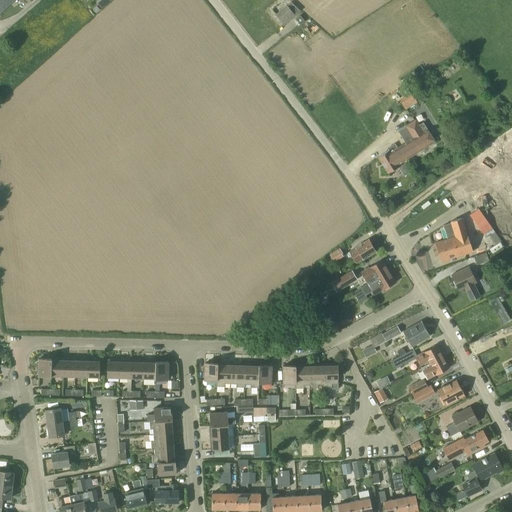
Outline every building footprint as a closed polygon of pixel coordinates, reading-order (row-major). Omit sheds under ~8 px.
[(0,0),(0,13),(14,0),(0,0)] [(287,5),(275,14),(283,25),(285,23),(295,15),(298,13),(300,11),(291,2),(287,5)] [(301,24),(305,21),(300,15),(296,19),(301,24)] [(439,73),(444,80),(458,71),(453,64),(439,73)] [(406,109),(417,102),(411,93),(400,100),(406,109)] [(406,143),(397,149),(404,161),(435,142),(428,130),(423,122),(419,125),(415,120),(405,126),(413,139),(406,143)] [(405,126),(398,131),(406,143),(413,139),(405,126)] [(439,136),(446,146),(453,142),(447,131),(439,136)] [(457,134),(452,137),(455,142),(460,139),(457,134)] [(404,161),(397,149),(391,152),(389,150),(378,157),(388,174),(400,167),(398,164),(404,161)] [(511,166),(510,164),(503,169),(511,181),(511,166)] [(511,181),(503,169),(496,174),(507,190),(511,186),(511,181)] [(479,172),(458,181),(465,197),(487,188),(479,172)] [(451,185),(455,201),(464,199),(460,183),(451,185)] [(478,208),(469,214),(484,235),(492,229),(478,208)] [(442,261),(473,252),(463,218),(451,222),(452,223),(444,225),(448,239),(437,242),(442,261)] [(363,259),(376,251),(369,240),(356,247),(356,248),(349,252),(356,263),(363,259)] [(333,252),(330,254),(330,255),(334,262),(344,255),(340,248),(333,252)] [(486,253),(475,257),(477,262),(478,265),(489,261),(487,257),(486,253)] [(370,267),(361,272),(368,283),(376,278),(389,271),(382,260),(370,267)] [(480,297),(474,285),(476,280),(470,267),(452,276),(460,292),(465,289),(471,301),(480,297)] [(337,291),(358,278),(352,269),(332,281),(337,291)] [(368,283),(353,292),(359,303),(368,298),(366,295),(372,291),(375,295),(396,282),(389,271),(376,278),(368,283)] [(503,324),(511,320),(498,297),(490,301),(503,324)] [(331,305),(321,311),(325,317),(327,321),(331,318),(329,315),(335,311),(331,305)] [(412,347),(430,336),(421,321),(403,332),(412,347)] [(397,326),(382,335),(386,342),(394,338),(401,334),(397,326)] [(430,363),(443,356),(437,345),(424,352),(424,353),(417,356),(416,357),(416,358),(420,365),(428,361),(430,363)] [(365,357),(376,352),(373,346),(362,351),(365,357)] [(408,362),(404,354),(391,360),(396,368),(408,362)] [(430,363),(421,367),(428,379),(436,375),(449,368),(443,356),(430,363)] [(51,357),(39,357),(39,363),(37,363),(36,372),(39,372),(38,376),(51,376),(51,357)] [(55,360),(52,360),(52,357),(51,357),(51,376),(63,376),(63,358),(56,358),(55,360)] [(67,360),(64,360),(64,358),(63,358),(63,376),(75,376),(75,359),(68,358),(67,360)] [(79,360),(76,360),(76,359),(75,359),(75,376),(87,377),(88,359),(80,359),(79,360)] [(91,361),(88,361),(88,359),(87,377),(99,377),(100,359),(92,359),(91,361)] [(120,361),(116,361),(116,360),(108,360),(107,377),(120,378),(120,360),(120,361)] [(132,362),(128,362),(128,360),(120,360),(120,378),(132,378),(132,360),(132,362)] [(144,362),(140,362),(140,360),(132,360),(132,378),(144,378),(144,360),(144,362)] [(156,362),(152,362),(152,361),(144,360),(144,378),(155,378),(156,378),(156,362)] [(156,362),(156,378),(156,379),(168,379),(168,375),(170,375),(170,366),(168,366),(169,362),(156,362)] [(203,367),(203,376),(205,376),(204,380),(216,381),(216,386),(218,386),(218,364),(218,363),(205,363),(205,367),(203,367)] [(231,384),(232,363),(222,363),(222,364),(218,364),(218,386),(225,386),(225,383),(231,384)] [(245,365),(241,365),(241,363),(232,363),(231,384),(237,384),(236,387),(244,387),(245,363),(245,365)] [(258,388),(259,366),(254,365),(255,364),(245,363),(244,387),(245,387),(245,384),(251,384),(250,387),(258,388)] [(328,365),(324,365),(325,387),(332,387),(332,389),(339,389),(338,384),(338,363),(328,364),(328,365)] [(310,366),(310,364),(300,364),(300,366),(297,366),(297,388),(304,388),(304,385),(310,385),(310,388),(311,388),(310,366)] [(324,365),(324,364),(314,364),(314,366),(310,366),(311,388),(318,388),(318,385),(324,384),(324,387),(325,387),(324,365)] [(271,385),(272,366),(259,365),(259,366),(258,388),(259,388),(259,385),(271,385)] [(296,366),(283,366),(283,383),(296,383),(296,388),(297,388),(297,366),(296,366)] [(424,379),(409,387),(413,394),(428,386),(424,379)] [(456,380),(438,390),(441,396),(439,397),(443,405),(445,404),(445,405),(464,395),(463,394),(464,393),(460,386),(460,387),(456,380)] [(413,394),(412,394),(417,403),(436,394),(431,385),(428,386),(413,394)] [(381,388),(374,392),(376,396),(383,392),(381,388)] [(130,399),(130,408),(143,408),(143,399),(130,399)] [(244,405),(237,405),(237,412),(253,412),(253,407),(253,404),(244,405)] [(150,421),(172,420),(171,407),(154,408),(155,414),(147,415),(148,421),(150,421)] [(253,415),(263,415),(267,412),(266,407),(267,407),(253,407),(253,415)] [(387,407),(384,414),(390,416),(392,410),(387,407)] [(455,422),(446,427),(451,435),(453,439),(462,435),(460,431),(478,422),(470,407),(452,416),(455,422)] [(61,408),(46,410),(48,423),(63,421),(69,420),(68,412),(68,408),(61,409),(61,408)] [(75,411),(68,412),(69,420),(76,419),(80,418),(79,411),(75,411)] [(227,412),(210,413),(211,425),(228,424),(233,424),(236,423),(235,418),(228,418),(227,412)] [(172,424),(172,420),(150,421),(150,429),(153,429),(154,435),(174,433),(174,424),(172,424)] [(50,437),(65,435),(63,421),(48,423),(50,437)] [(212,430),(210,430),(210,438),(211,438),(212,438),(234,436),(233,424),(228,424),(211,425),(211,426),(212,430)] [(463,438),(443,449),(448,459),(465,450),(467,454),(482,447),(481,445),(488,441),(482,431),(464,440),(463,438)] [(152,448),(174,447),(173,442),(175,442),(174,433),(154,435),(154,440),(151,441),(152,448)] [(212,442),(211,442),(211,450),(229,449),(229,448),(234,448),(234,436),(212,438),(212,442)] [(419,441),(414,443),(417,450),(422,447),(419,441)] [(95,442),(88,443),(89,454),(97,453),(95,442)] [(64,447),(64,452),(52,454),(54,468),(69,465),(68,455),(76,453),(74,445),(64,447)] [(174,447),(152,448),(152,449),(155,449),(155,454),(152,455),(153,462),(175,460),(174,456),(176,456),(175,447),(174,447)] [(410,455),(407,457),(410,462),(420,456),(418,452),(410,455)] [(466,474),(469,480),(463,484),(466,490),(462,491),(461,490),(455,493),(459,500),(469,495),(469,496),(482,489),(478,482),(496,472),(497,474),(503,471),(494,453),(473,464),(476,470),(466,474)] [(408,467),(404,457),(397,458),(400,469),(408,467)] [(175,461),(175,460),(153,462),(153,463),(158,463),(159,475),(176,474),(175,461)] [(0,484),(12,486),(14,473),(4,472),(5,467),(7,468),(7,463),(0,461),(0,484)] [(355,479),(364,477),(360,461),(352,462),(355,479)] [(434,468),(421,475),(426,485),(439,478),(455,470),(451,462),(435,470),(434,468)] [(349,463),(341,464),(342,472),(351,470),(349,463)] [(248,472),(248,483),(260,483),(260,472),(248,472)] [(401,473),(392,475),(395,488),(403,487),(401,473)] [(80,479),(77,480),(80,492),(87,490),(85,480),(85,479),(84,478),(83,474),(79,475),(80,479)] [(319,474),(307,474),(308,485),(320,485),(319,474)] [(55,488),(67,486),(65,478),(54,480),(55,488)] [(135,490),(124,493),(128,508),(147,503),(143,487),(142,488),(140,479),(132,481),(135,490)] [(147,480),(148,487),(160,487),(159,479),(147,480)] [(11,499),(12,486),(0,484),(0,508),(2,509),(3,498),(11,499)] [(179,491),(177,491),(177,484),(169,484),(169,491),(155,491),(155,502),(179,502),(179,491)] [(407,511),(412,511),(418,511),(415,496),(418,495),(416,485),(411,486),(413,496),(405,497),(407,511)] [(96,489),(87,491),(90,502),(98,500),(96,489)] [(386,501),(384,491),(378,492),(380,503),(384,502),(385,511),(396,511),(394,499),(386,501)] [(105,501),(98,502),(100,511),(106,511),(117,510),(114,498),(113,499),(111,492),(103,493),(105,501)] [(212,509),(224,509),(224,493),(212,493),(212,509)] [(224,509),(236,509),(236,493),(224,493),(224,509)] [(236,509),(248,509),(248,493),(236,493),(236,509)] [(248,509),(260,509),(260,493),(248,493),(248,509)] [(86,511),(84,501),(83,501),(81,494),(70,496),(73,511),(86,511)] [(297,511),(310,511),(309,495),(296,496),(297,511)] [(310,511),(322,510),(321,495),(309,495),(310,511)] [(60,511),(73,511),(70,496),(64,497),(57,498),(59,506),(60,511)] [(284,511),(296,511),(297,511),(296,496),(284,497),(284,511)] [(272,511),(284,511),(284,497),(272,498),(272,511)] [(396,511),(407,511),(405,497),(394,499),(396,511)] [(360,500),(359,500),(361,511),(372,511),(370,498),(360,500)] [(350,511),(361,511),(359,500),(348,502),(350,511)] [(338,511),(350,511),(348,502),(337,505),(338,511)]
